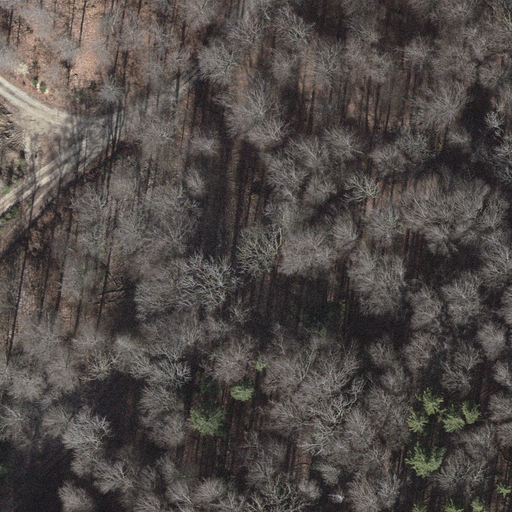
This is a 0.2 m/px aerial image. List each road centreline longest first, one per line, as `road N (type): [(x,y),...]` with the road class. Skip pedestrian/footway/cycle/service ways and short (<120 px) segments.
road 1 (track): [(511,192),(431,191),(378,203),(182,322),(90,424),(0,506)]
road 2 (track): [(257,0),(167,108),(0,210)]
